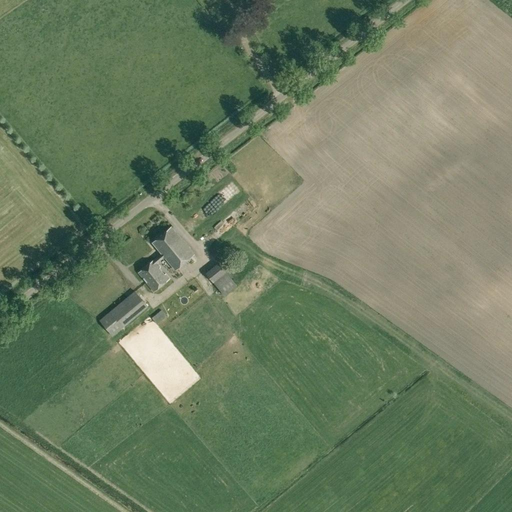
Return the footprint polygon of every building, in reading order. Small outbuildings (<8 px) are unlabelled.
[(219,173),(212,178),(218,186),(225,180),(219,173)] [(153,259),(156,263),(164,257),(175,270),(194,254),(171,226),(152,242),(161,253),(153,259)] [(138,272),(154,291),(169,278),(156,263),(153,259),(138,272)] [(218,262),(204,273),(223,296),(236,285),(218,262)] [(126,298),(133,292),(130,288),(123,295),(126,298)] [(100,320),(112,335),(147,306),(135,291),(133,292),(126,298),(100,320)] [(152,318),(157,324),(167,316),(162,310),(152,318)]
